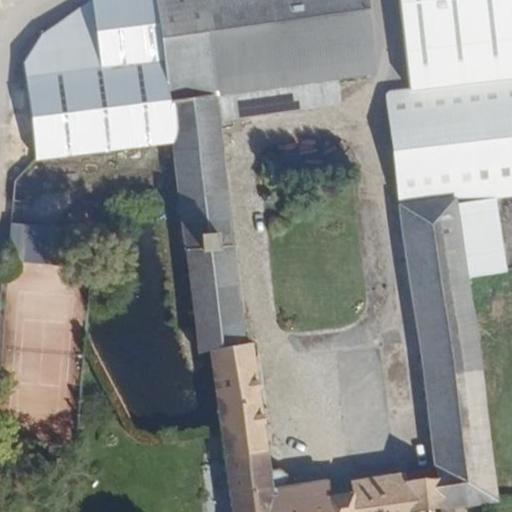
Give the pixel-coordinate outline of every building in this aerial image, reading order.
[(135,91),(153,88),(142,0),(59,0),(16,53),(28,150),(140,137),(135,91)] [(201,83),(213,81),(202,0),(142,0),(153,88),(201,83)] [(325,60),(364,55),(357,0),(202,0),(213,81),(201,83),(204,106),(328,90),(325,60)] [(511,0),(396,0),(404,80),(511,66),(511,0)] [(511,225),(507,183),(511,182),(511,66),(404,80),(395,81),(379,83),(428,468),(432,502),(433,511),(466,511),(465,496),(494,493),(461,233),(511,227),(511,225)] [(340,511),(349,511),(432,502),(428,468),(400,472),(402,488),(368,491),(366,476),(326,481),(325,470),(263,478),(245,331),(232,333),(204,106),(201,83),(153,88),(135,91),(140,137),(146,198),(173,196),(191,340),(204,339),(208,374),(215,425),(217,444),(224,511),(340,511)] [(70,224),(14,222),(12,261),(69,263),(70,224)]
